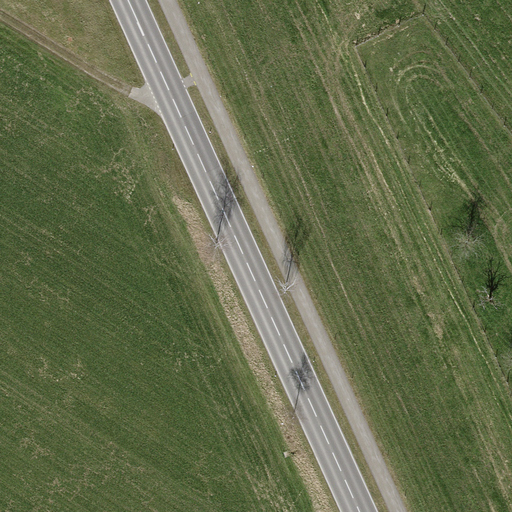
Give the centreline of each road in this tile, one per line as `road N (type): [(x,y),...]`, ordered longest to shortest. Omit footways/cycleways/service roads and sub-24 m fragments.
road 1 (primary): [(130,0),(362,511)]
road 2 (track): [(0,11),(135,93),(170,90)]
